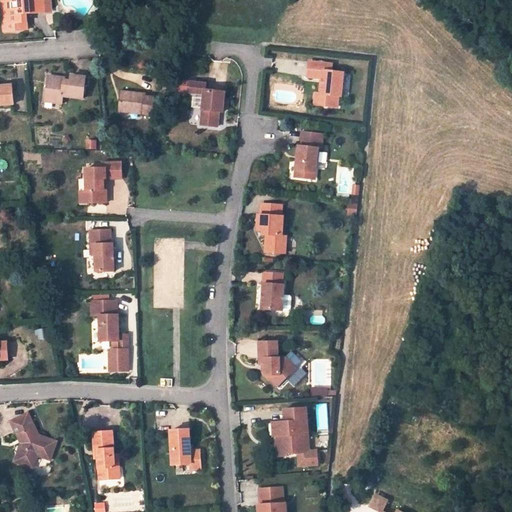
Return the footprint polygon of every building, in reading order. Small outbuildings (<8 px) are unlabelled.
[(25,0),(1,0),(2,2),(11,1),(12,9),(8,9),(9,23),(15,23),(16,31),(28,30),(27,14),(45,13),(44,0),(26,0),(25,0)] [(4,32),(16,31),(15,23),(9,23),(8,9),(12,9),(11,1),(2,2),(4,32)] [(309,61),(307,76),(323,78),(321,93),(320,93),(319,105),(337,106),(338,96),(341,96),(343,72),(331,71),(332,63),(309,61)] [(60,78),(50,77),(46,98),(55,99),(54,104),(63,106),(64,97),(84,101),(88,79),(73,76),(71,83),(59,81),(60,78)] [(190,82),(189,92),(204,94),(201,125),(217,127),(219,112),(222,112),(225,93),(205,90),(206,84),(190,82)] [(0,105),(14,104),(12,85),(0,86),(0,105)] [(146,94),(122,92),(120,111),(151,115),(154,97),(146,96),(146,94)] [(299,145),(296,176),(306,177),(307,170),(316,171),(319,147),(321,148),(323,133),(302,131),(300,145),(299,145)] [(85,193),(87,205),(106,203),(105,190),(103,191),(102,180),(120,178),(118,162),(99,164),(100,169),(83,171),(85,193)] [(262,202),(261,213),(259,213),(258,224),(264,224),(263,233),(267,233),(267,237),(266,250),(286,251),(287,240),(282,240),(283,234),(284,215),(282,215),(282,203),(262,202)] [(91,232),(92,246),(96,246),(96,256),(97,273),(116,273),(114,245),(112,245),(111,231),(91,232)] [(265,271),(263,307),(284,308),(290,308),(292,306),(293,295),(291,293),(285,293),(285,283),(283,283),(284,272),(265,271)] [(99,302),(99,317),(105,316),(104,324),(100,324),(100,343),(113,342),(113,351),(110,355),(110,373),(129,372),(129,351),(128,335),(119,336),(119,330),(117,330),(117,326),(119,324),(119,316),(118,316),(117,302),(99,302)] [(0,359),(9,359),(8,342),(0,342),(0,359)] [(260,343),(261,364),(266,364),(266,371),(263,374),(275,385),(282,378),(287,378),(297,369),(286,358),(278,358),(278,342),(260,343)] [(275,385),(278,388),(287,378),(282,378),(275,385)] [(286,436),(287,453),(310,452),(307,408),(285,409),(286,422),(277,422),(278,436),(286,436)] [(38,438),(35,434),(37,432),(27,413),(11,421),(23,444),(17,457),(32,463),(35,455),(48,460),(55,441),(45,438),(40,436),(38,438)] [(94,432),(95,450),(98,450),(98,458),(100,480),(115,479),(114,467),(119,467),(119,455),(114,455),(113,431),(94,432)] [(172,434),(174,468),(202,466),(201,453),(192,454),(191,433),(172,434)] [(278,436),(279,456),(288,456),(287,453),(286,436),(278,436)] [(15,461),(31,467),(32,463),(17,457),(15,461)] [(286,511),(286,502),(284,502),(283,486),(260,488),(261,503),(259,504),(259,511),(286,511)] [(382,511),(381,511),(403,511),(398,509),(396,511),(384,511),(382,511),(387,500),(377,496),(371,506),(382,511)]
